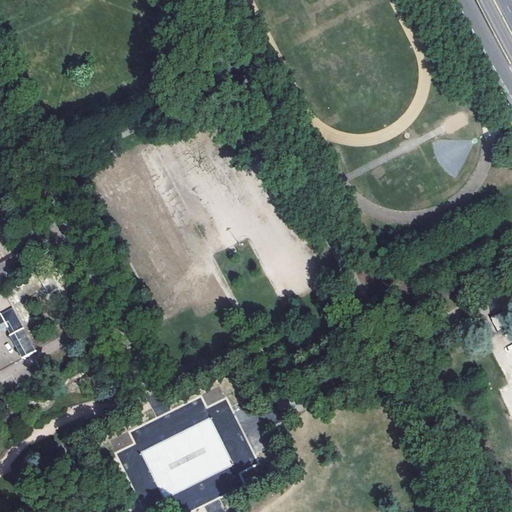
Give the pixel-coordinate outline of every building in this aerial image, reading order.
[(507,186),(496,191),(506,210),(511,206),(511,184),(507,187),(507,186)] [(35,244),(25,227),(14,233),(24,250),(35,244)] [(59,289),(49,272),(38,278),(48,295),(59,289)] [(0,329),(7,325),(25,358),(36,352),(13,309),(2,315),(1,314),(0,314),(0,329)] [(511,317),(508,310),(491,318),(498,332),(511,325),(511,317)]
